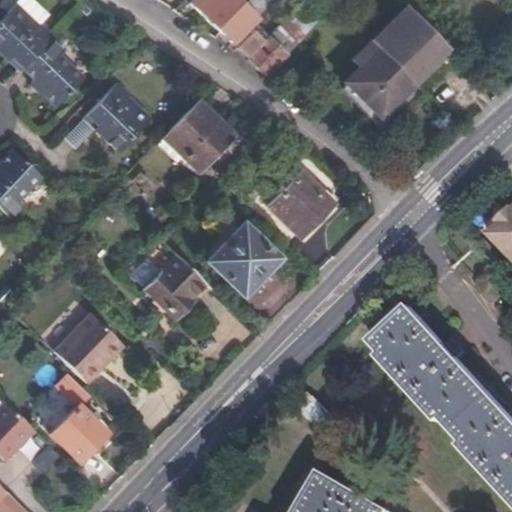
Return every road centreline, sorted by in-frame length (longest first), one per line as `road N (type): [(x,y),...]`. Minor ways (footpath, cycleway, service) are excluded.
road 1 (tertiary): [(125,511),(408,222)]
road 2 (residential): [(408,222),(288,111),(125,0)]
road 3 (tertiary): [(408,222),(511,121)]
